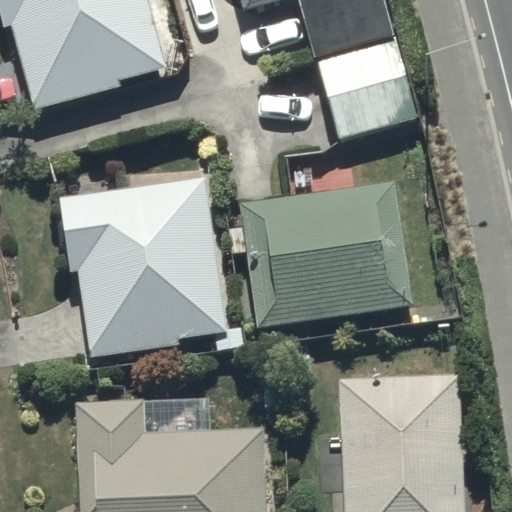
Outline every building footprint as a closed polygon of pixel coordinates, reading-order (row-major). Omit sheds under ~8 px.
[(0,0),(0,21),(5,41),(10,39),(34,123),(122,99),(120,92),(186,74),(165,0),(0,0)] [(237,0),(244,25),(298,11),(314,75),(318,74),(338,154),(418,133),(383,0),(237,0)] [(70,288),(80,286),(91,371),(177,360),(176,352),(215,346),(217,361),(247,357),(244,337),(227,340),(206,189),(59,210),(70,288)] [(246,263),(257,341),(413,319),(396,196),(240,218),(243,238),(228,240),(231,265),(246,263)] [(445,387),(339,389),(342,511),(464,511),(462,380),(445,380),(445,387)] [(144,416),(78,417),(76,417),(78,511),(269,511),(268,443),(207,444),(207,436),(197,436),(197,446),(145,448),(144,416)]
